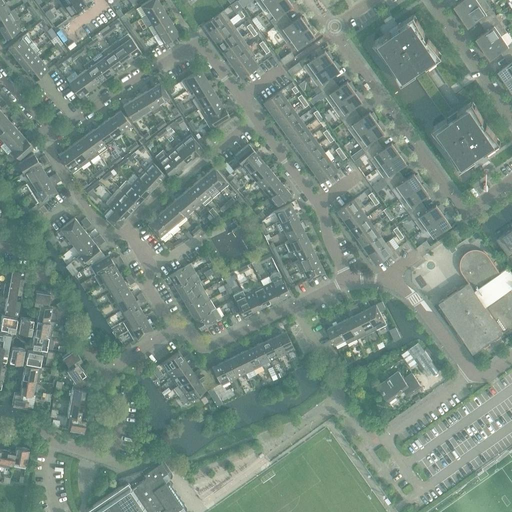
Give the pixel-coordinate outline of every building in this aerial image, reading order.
[(69,0),(60,7),(66,17),(86,3),(83,0),(69,0)] [(157,0),(150,0),(141,6),(146,15),(161,6),(157,0)] [(255,0),(264,11),(279,0),(255,0)] [(270,8),(276,17),(270,21),(275,27),(286,19),(281,14),(292,6),(293,6),(291,3),(293,2),(291,0),(279,0),(264,11),(264,12),(270,8)] [(463,0),(456,5),(457,7),(455,9),(461,14),(462,14),(463,15),(485,0),(484,0),(463,0)] [(464,17),(463,17),(466,24),(468,23),(469,25),(470,25),(481,17),(485,24),(496,16),(485,0),(463,15),(464,17)] [(5,3),(0,6),(0,18),(10,12),(5,3)] [(146,15),(152,25),(167,15),(161,6),(146,15)] [(10,12),(0,18),(0,28),(0,30),(16,21),(20,18),(15,10),(10,12)] [(223,11),(205,24),(211,34),(230,20),(223,11)] [(381,37),(374,42),(388,59),(389,58),(393,62),(391,64),(402,83),(414,74),(417,73),(415,71),(425,64),(427,66),(442,56),(428,39),(426,40),(423,35),(425,34),(414,14),(398,25),(398,26),(399,27),(391,33),(389,31),(384,35),(382,36),(381,37)] [(152,25),(157,34),(173,24),(167,15),(152,25)] [(489,30),(478,37),(478,38),(479,40),(477,41),(483,47),(484,46),(485,48),(507,32),(496,16),(485,24),(489,30)] [(301,17),(290,25),(286,19),(275,27),(286,42),(308,26),(307,25),(308,24),(304,18),(303,19),(301,17),(300,17),(301,17)] [(211,34),(217,42),(236,29),(230,20),(211,34)] [(16,21),(0,30),(6,39),(21,30),(16,21)] [(160,45),(163,43),(178,34),(173,24),(157,34),(154,36),(160,45)] [(310,27),(309,28),(308,26),(286,42),(286,43),(292,39),(299,48),(314,37),(315,37),(315,36),(314,34),(315,33),(310,27)] [(217,42),(224,51),(243,38),(236,29),(217,42)] [(486,49),(485,50),(488,57),(490,55),(491,58),(492,57),(503,50),(507,56),(511,52),(511,39),(507,32),(485,48),(486,49)] [(127,33),(119,40),(132,59),(141,52),(127,33)] [(15,57),(29,45),(33,42),(26,34),(8,48),(15,57)] [(224,51),(230,60),(249,46),(243,38),(224,51)] [(119,40),(110,46),(113,50),(124,65),(132,59),(119,40)] [(15,57),(21,65),(35,53),(29,45),(15,57)] [(85,46),(75,54),(77,57),(87,50),(85,46)] [(110,46),(101,52),(104,57),(115,71),(124,65),(113,50),(110,46)] [(230,60),(236,69),(255,55),(249,46),(230,60)] [(325,51),(304,67),(311,76),(333,61),(331,59),(332,58),(329,52),(327,53),(325,51)] [(101,52),(92,59),(95,63),(106,78),(115,71),(104,57),(101,52)] [(284,65),(295,58),(291,52),(280,60),(284,65)] [(511,62),(500,70),(500,69),(500,70),(501,72),(499,73),(504,79),(505,78),(506,80),(511,76),(511,52),(507,56),(511,62)] [(21,65),(28,72),(42,61),(35,53),(21,65)] [(243,78),(259,67),(252,58),(255,55),(236,69),(243,78)] [(92,59),(83,65),(87,70),(97,84),(106,78),(95,63),(92,59)] [(34,81),(48,69),(42,61),(28,72),(34,81)] [(333,61),(311,76),(318,86),(314,89),(318,95),(322,92),(332,84),(328,79),(339,71),(340,71),(338,68),(340,67),(335,61),(334,62),(333,61)] [(299,63),(288,70),(292,76),(303,69),(299,63)] [(87,70),(78,76),(88,90),(97,84),(87,70)] [(200,70),(185,79),(191,88),(206,79),(200,70)] [(69,82),(79,97),(88,90),(78,76),(69,82)] [(191,88),(197,97),(212,88),(206,79),(191,88)] [(332,84),(322,92),(333,107),(355,91),(354,90),(355,89),(351,82),(349,84),(348,82),(347,82),(336,90),(332,84)] [(169,98),(160,83),(151,89),(160,104),(169,98)] [(197,97),(202,107),(217,98),(212,88),(197,97)] [(151,89),(141,94),(151,109),(153,113),(162,108),(160,104),(151,89)] [(281,91),(265,102),(271,111),(287,100),(281,91)] [(355,91),(333,107),(344,123),(354,115),(350,109),(361,102),(362,101),(360,99),(362,98),(357,92),(356,93),(355,91)] [(141,94),(132,100),(141,115),(151,109),(141,94)] [(217,98),(202,107),(198,109),(204,118),(223,107),(217,98)] [(123,106),(132,121),(141,115),(132,100),(123,106)] [(271,111),(278,120),(293,109),(287,100),(271,111)] [(445,119),(432,128),(446,145),(448,144),(451,149),(450,150),(460,169),(466,165),(470,162),(476,158),(475,156),(483,151),(484,153),(485,153),(501,142),(487,125),(485,126),(481,121),(483,120),(472,101),(458,111),(459,113),(449,120),(447,118),(445,119)] [(210,128),(229,116),(223,107),(204,118),(210,128)] [(278,120),(284,129),(300,118),(293,109),(278,120)] [(317,109),(313,111),(318,118),(322,115),(317,109)] [(131,125),(120,110),(111,117),(122,131),(131,125)] [(354,115),(344,123),(355,138),(377,122),(376,121),(377,120),(373,113),(371,115),(370,112),(369,113),(358,121),(354,115)] [(4,114),(0,117),(0,132),(11,122),(4,114)] [(111,117),(103,123),(113,138),(122,131),(111,117)] [(284,129),(290,137),(290,138),(306,126),(300,118),(284,129)] [(11,122),(0,132),(0,136),(5,142),(18,130),(11,122)] [(363,149),(351,157),(354,162),(366,153),(377,146),(373,140),(383,132),(384,133),(384,132),(382,130),(384,129),(379,123),(378,124),(377,122),(355,138),(363,149)] [(103,123),(94,130),(104,144),(113,138),(103,123)] [(290,138),(297,146),(312,135),(306,126),(290,138)] [(327,129),(323,132),(327,138),(331,135),(327,129)] [(5,142),(1,146),(8,154),(10,153),(12,150),(25,138),(18,130),(5,142)] [(107,148),(104,144),(94,130),(85,136),(98,155),(107,148)] [(202,149),(190,135),(182,142),(196,158),(199,155),(197,152),(202,149)] [(297,146),(303,155),(319,144),(312,135),(297,146)] [(85,136),(76,142),(90,161),(98,155),(85,136)] [(12,150),(10,153),(17,161),(20,159),(33,147),(25,138),(12,150)] [(76,142),(68,149),(81,167),(90,161),(76,142)] [(190,158),(192,161),(196,158),(182,142),(174,148),(186,162),(190,158)] [(377,146),(366,153),(377,169),(383,165),(399,153),(398,152),(399,151),(395,144),(394,145),(392,143),(391,144),(392,144),(381,152),(377,146)] [(248,144),(235,156),(242,164),(255,152),(248,144)] [(303,155),(309,164),(325,153),(319,144),(303,155)] [(184,168),(182,165),(186,162),(174,148),(166,155),(180,171),(184,168)] [(59,155),(69,170),(72,174),(81,167),(68,149),(59,155)] [(115,149),(110,152),(115,158),(119,155),(115,149)] [(242,164),(249,172),(262,161),(255,152),(242,164)] [(309,164),(316,173),(331,162),(325,153),(309,164)] [(399,153),(383,165),(389,174),(384,178),(388,184),(399,177),(395,171),(406,163),(405,161),(406,160),(401,154),(400,155),(399,153)] [(18,163),(24,173),(40,164),(34,154),(18,163)] [(158,161),(170,175),(174,172),(176,174),(180,171),(166,155),(158,161)] [(249,172),(256,180),(269,169),(262,161),(249,172)] [(167,177),(152,162),(145,170),(158,182),(162,178),(164,180),(167,177)] [(322,182),(338,171),(331,162),(316,173),(322,182)] [(24,173),(20,175),(26,185),(45,173),(40,164),(24,173)] [(217,188),(220,191),(228,184),(214,167),(206,174),(217,188)] [(256,180),(263,189),(276,177),(269,169),(256,180)] [(156,188),(154,186),(158,182),(145,170),(138,178),(153,192),(156,188)] [(26,185),(32,193),(51,182),(45,173),(26,185)] [(206,174),(197,181),(209,195),(217,188),(206,174)] [(399,177),(388,184),(392,189),(393,191),(399,199),(405,195),(405,196),(421,184),(420,183),(421,182),(418,175),(416,176),(414,174),(414,175),(403,182),(399,177)] [(263,189),(270,197),(283,185),(276,177),(263,189)] [(148,193),(150,195),(153,192),(138,178),(131,185),(144,197),(148,193)] [(131,185),(126,180),(118,187),(139,207),(142,203),(140,201),(144,197),(131,185)] [(97,181),(90,187),(93,191),(100,185),(97,181)] [(197,181),(189,188),(201,202),(209,195),(197,181)] [(48,200),(46,197),(57,191),(51,182),(32,193),(38,203),(35,205),(37,208),(48,200)] [(388,184),(379,191),(382,196),(392,189),(388,184)] [(405,196),(399,200),(410,215),(421,208),(417,202),(428,194),(427,192),(429,190),(423,185),(422,185),(421,184),(405,196)] [(277,206),(291,194),(283,185),(270,197),(277,206)] [(112,195),(117,200),(130,212),(133,208),(136,210),(139,207),(118,187),(112,195)] [(189,188),(181,195),(192,209),(201,202),(189,188)] [(181,195),(172,202),(184,216),(192,209),(181,195)] [(357,197),(338,211),(345,220),(361,208),(361,209),(364,206),(357,197)] [(128,218),(126,216),(130,212),(117,200),(110,207),(125,221),(128,218)] [(187,219),(184,216),(172,202),(164,209),(179,226),(187,219)] [(291,204),(275,211),(280,221),(295,214),(291,204)] [(421,208),(410,215),(413,218),(422,231),(427,227),(443,215),(442,213),(443,213),(440,206),(438,207),(436,205),(425,213),(421,208)] [(120,223),(122,225),(125,221),(110,207),(103,215),(116,227),(120,223)] [(387,207),(383,209),(388,215),(391,213),(387,207)] [(345,220),(351,229),(367,217),(361,209),(361,208),(345,220)] [(164,209),(156,216),(170,233),(179,226),(164,209)] [(280,221),(284,231),(300,223),(295,214),(280,221)] [(443,215),(427,227),(434,236),(450,225),(451,225),(449,223),(451,221),(445,216),(444,216),(443,215)] [(147,223),(162,240),(170,233),(156,216),(147,223)] [(351,229),(358,237),(373,226),(367,217),(351,229)] [(74,218),(60,229),(68,238),(81,227),(74,218)] [(284,231),(289,241),(305,233),(300,223),(284,231)] [(383,233),(376,223),(373,226),(358,237),(364,246),(380,235),(383,233)] [(68,238),(74,247),(88,235),(81,227),(68,238)] [(511,229),(497,240),(509,258),(511,255),(511,229)] [(305,233),(289,241),(285,243),(289,253),(294,250),(310,243),(305,233)] [(50,238),(48,239),(52,244),(58,239),(54,234),(52,236),(50,238)] [(74,247),(81,255),(95,244),(88,235),(74,247)] [(364,246),(370,255),(386,244),(386,243),(380,235),(364,246)] [(377,264),(396,250),(389,241),(386,243),(386,244),(370,255),(377,264)] [(416,248),(420,254),(430,246),(426,241),(416,248)] [(294,250),(299,260),(314,252),(310,243),(294,250)] [(84,266),(88,263),(102,252),(95,244),(81,255),(77,258),(84,266)] [(452,244),(448,247),(452,252),(456,249),(452,244)] [(489,257),(485,253),(481,251),(476,250),(471,250),(467,252),(463,256),(461,260),(460,265),(460,270),(463,274),(468,283),(458,290),(457,288),(446,295),(447,297),(439,303),(447,314),(445,316),(451,325),(453,324),(459,332),(457,334),(463,343),(465,341),(473,353),(483,346),(485,348),(491,344),(489,342),(494,339),(495,341),(501,337),(500,335),(508,329),(510,331),(511,329),(511,290),(511,289),(511,288),(511,275),(507,269),(500,274),(489,257)] [(299,260),(294,263),(299,272),(303,270),(319,262),(314,252),(299,260)] [(93,264),(90,266),(95,275),(114,264),(108,255),(93,264)] [(303,270),(308,280),(324,272),(319,262),(303,270)] [(196,272),(191,263),(169,276),(175,285),(196,272)] [(95,275),(94,276),(100,285),(104,283),(120,273),(114,264),(95,275)] [(7,267),(4,282),(5,282),(22,285),(25,270),(7,267)] [(180,293),(200,282),(201,281),(196,272),(175,285),(180,293)] [(270,276),(272,282),(281,300),(286,298),(284,296),(290,293),(279,272),(278,272),(277,272),(271,275),(271,276),(270,276)] [(120,273),(104,283),(110,292),(125,282),(120,273)] [(5,282),(2,296),(7,297),(20,299),(22,285),(5,282)] [(110,292),(106,294),(112,303),(115,301),(131,292),(125,282),(110,292)] [(180,293),(185,302),(205,291),(200,282),(180,293)] [(276,300),(277,303),(281,300),(272,282),(263,286),(271,302),(276,300)] [(267,307),(266,305),(271,302),(263,286),(254,291),(263,309),(267,307)] [(36,290),(33,303),(39,304),(48,305),(50,293),(44,292),(36,290)] [(249,316),(248,314),(252,311),(245,295),(242,290),(233,295),(244,319),(249,316)] [(185,302),(190,311),(210,299),(205,291),(185,302)] [(257,309),(258,312),(263,309),(254,291),(245,295),(252,311),(257,309)] [(131,292),(115,301),(121,310),(136,301),(131,292)] [(7,297),(5,311),(17,313),(20,299),(7,297)] [(190,311),(195,320),(215,308),(210,299),(190,311)] [(136,301),(121,310),(126,319),(142,310),(136,301)] [(383,302),(377,305),(380,311),(386,308),(383,302)] [(39,304),(36,318),(49,321),(52,306),(48,305),(39,304)] [(377,305),(367,309),(377,330),(387,325),(380,311),(377,305)] [(216,320),(217,321),(223,319),(216,308),(215,308),(195,320),(201,329),(216,320)] [(367,309),(357,314),(365,330),(367,335),(377,330),(367,309)] [(126,319),(123,321),(129,331),(147,320),(142,310),(126,319)] [(2,314),(0,326),(11,328),(14,329),(16,316),(2,314)] [(367,335),(365,330),(357,314),(347,319),(357,340),(367,335)] [(20,316),(18,330),(19,330),(21,330),(24,331),(28,331),(29,332),(30,332),(31,329),(32,321),(33,318),(32,317),(31,317),(30,317),(26,317),(23,316),(21,316),(20,316)] [(36,318),(34,332),(52,335),(54,321),(49,321),(36,318)] [(346,340),(348,344),(357,340),(347,319),(338,324),(346,340)] [(147,320),(129,331),(134,340),(138,338),(153,329),(147,320)] [(328,328),(336,345),(346,340),(338,324),(328,328)] [(295,349),(286,331),(279,334),(277,329),(273,331),(275,336),(278,335),(286,353),(295,349)] [(0,330),(0,343),(8,345),(10,332),(0,330)] [(34,332),(32,345),(52,349),(54,336),(52,335),(34,332)] [(275,336),(271,338),(269,333),(265,335),(267,340),(270,339),(278,357),(286,353),(278,335),(275,336)] [(270,339),(267,340),(263,342),(261,337),(257,339),(259,344),(261,343),(270,361),(278,357),(270,339)] [(259,344),(255,346),(253,341),(249,343),(251,348),(253,347),(262,365),(270,361),(261,343),(259,344)] [(418,342),(408,349),(422,369),(432,361),(418,342)] [(9,359),(9,360),(10,360),(12,360),(14,361),(16,361),(20,361),(21,362),(24,347),(23,347),(19,346),(16,346),(14,346),(13,345),(11,345),(11,349),(10,356),(9,359)] [(251,348),(247,350),(244,345),(241,347),(243,352),(245,351),(254,369),(262,365),(253,347),(251,348)] [(178,352),(162,363),(168,371),(185,359),(183,357),(181,353),(185,350),(182,347),(177,351),(178,352)] [(27,348),(25,361),(39,363),(41,355),(42,350),(31,349),(27,348)] [(74,348),(62,356),(70,367),(77,362),(82,359),(74,348)] [(245,351),(243,352),(239,354),(236,349),(233,351),(235,356),(237,355),(246,373),(254,369),(245,351)] [(45,364),(53,366),(55,353),(47,351),(48,352),(48,353),(47,356),(45,364)] [(237,355),(235,356),(231,358),(228,353),(225,355),(227,360),(229,359),(238,377),(246,373),(237,355)] [(188,354),(183,357),(185,359),(168,371),(173,379),(190,366),(189,365),(186,361),(190,358),(188,354)] [(229,359),(227,360),(223,362),(220,357),(217,359),(219,364),(221,363),(230,381),(238,377),(229,359)] [(221,363),(219,364),(215,366),(212,361),(208,363),(211,368),(212,367),(221,385),(230,381),(221,363)] [(70,367),(67,369),(75,381),(73,382),(72,387),(85,389),(86,383),(87,376),(77,362),(70,367)] [(193,362),(189,365),(190,366),(173,379),(178,386),(195,374),(194,372),(191,368),(195,365),(193,362)] [(25,363),(22,378),(35,380),(38,381),(38,379),(40,375),(40,372),(40,369),(40,366),(25,364),(25,363)] [(179,396),(183,393),(200,381),(199,380),(196,376),(200,373),(198,369),(194,372),(195,374),(178,386),(174,389),(179,396)] [(398,372),(378,387),(389,401),(404,389),(409,395),(421,386),(414,376),(406,382),(398,372)] [(179,396),(184,404),(206,389),(201,383),(205,380),(203,377),(199,380),(200,381),(183,393),(179,396)] [(22,378),(20,392),(33,394),(35,380),(22,378)] [(72,387),(70,401),(82,403),(85,389),(72,387)] [(13,398),(12,404),(32,408),(35,395),(32,395),(33,394),(20,392),(16,392),(14,391),(13,398)] [(70,401),(67,415),(80,417),(82,403),(70,401)] [(67,415),(65,428),(83,431),(85,418),(80,417),(67,415)] [(15,452),(13,463),(25,465),(28,449),(16,446),(15,452)] [(0,452),(0,466),(1,467),(4,467),(7,468),(10,468),(12,468),(12,466),(13,463),(15,452),(1,449),(0,452)] [(118,487),(87,509),(89,511),(184,511),(185,511),(186,511),(186,509),(186,506),(167,480),(170,478),(169,476),(170,474),(172,472),(162,457),(142,471),(129,475),(118,479),(120,486),(118,487)]
